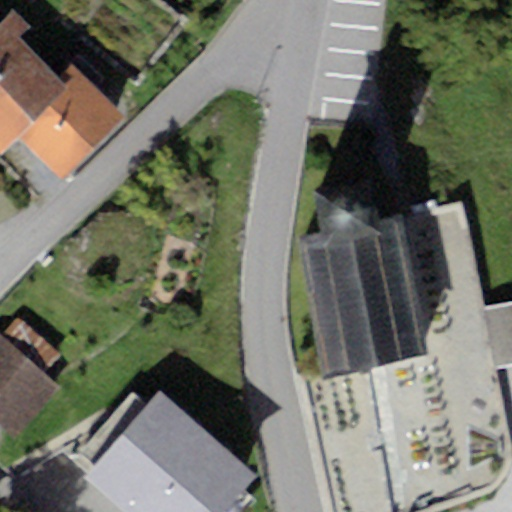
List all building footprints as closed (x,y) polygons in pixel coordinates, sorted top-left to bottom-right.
[(0,153),(4,158),(23,140),(62,182),(125,123),(71,67),(57,80),(20,40),(31,29),(15,12),(0,25),(0,153)] [(295,238),(326,379),(433,356),(402,214),(380,219),(371,177),(311,190),(320,232),(295,238)] [(511,306),(489,310),(497,368),(511,365),(511,306)] [(0,350),(0,403),(36,436),(79,389),(18,333),(0,350)] [(226,511),(253,479),(153,402),(85,492),(109,511),(226,511)]
